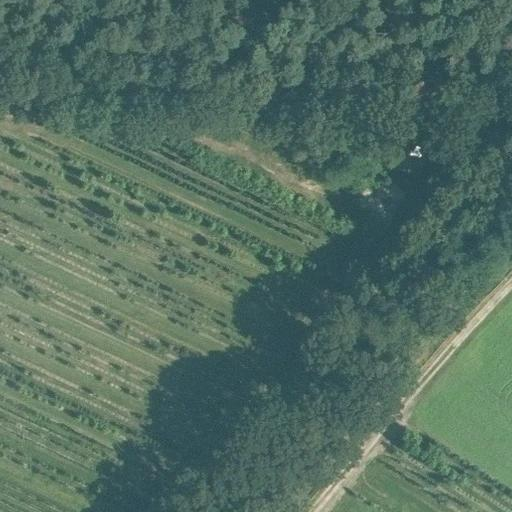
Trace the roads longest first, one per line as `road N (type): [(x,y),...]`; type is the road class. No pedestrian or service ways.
road 1 (unclassified): [(511,115),(0,96)]
road 2 (track): [(289,511),(511,260)]
